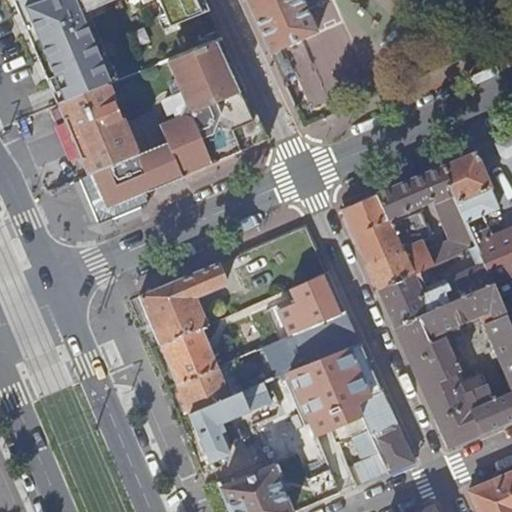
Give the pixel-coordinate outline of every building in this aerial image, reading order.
[(14,0),(40,60),(95,37),(79,0),(14,0)] [(247,0),(271,54),(320,33),(305,0),(247,0)] [(95,37),(40,60),(46,75),(59,106),(107,86),(115,83),(95,37)] [(174,82),(184,106),(179,119),(174,121),(159,128),(166,144),(253,108),(222,39),(166,62),(174,82)] [(164,105),(163,106),(163,108),(162,109),(163,111),(163,113),(164,114),(165,115),(167,116),(168,116),(170,116),(171,116),(172,116),(174,121),(179,119),(184,106),(174,82),(169,92),(173,102),(172,101),(170,101),(168,102),(166,102),(165,103),(164,105)] [(72,139),(87,177),(90,176),(137,156),(107,86),(59,106),(68,129),(72,139)] [(137,156),(90,176),(96,190),(100,200),(101,202),(103,204),(105,205),(108,206),(110,207),(113,207),(116,207),(119,206),(147,194),(148,195),(185,180),(184,178),(268,143),(253,108),(166,144),(166,145),(137,157),(137,156)] [(511,138),(496,145),(500,154),(508,157),(511,155),(511,138)] [(443,168),(466,222),(469,229),(476,226),(473,220),(494,211),(500,208),(477,153),(443,168)] [(342,211),(379,292),(417,275),(434,267),(429,255),(432,253),(431,250),(447,243),(454,258),(469,251),(477,247),(473,236),(463,240),(459,230),(404,251),(402,246),(449,228),(442,215),(395,232),(391,224),(399,221),(398,218),(434,202),(435,205),(442,202),(453,227),(466,222),(443,168),(342,211)] [(473,220),(476,226),(469,229),(473,236),(491,228),(495,237),(503,233),(494,211),(473,220)] [(477,247),(494,286),(511,277),(511,229),(503,233),(495,237),(491,228),(473,236),(477,247)] [(379,292),(395,329),(494,286),(477,247),(469,251),(476,268),(424,290),(417,275),(379,292)] [(216,265),(139,297),(160,347),(202,329),(208,326),(197,301),(227,288),(216,265)] [(450,449),(511,422),(511,328),(494,286),(395,329),(450,449)] [(302,316),(309,331),(346,316),(337,294),(306,308),(309,313),(302,316)] [(295,337),(266,349),(279,379),(333,356),(360,345),(346,316),(309,331),(295,337)] [(288,322),(295,337),(309,331),(302,316),(288,322)] [(160,347),(177,386),(219,369),(202,329),(160,347)] [(333,356),(356,406),(357,406),(363,418),(339,429),(345,444),(354,440),(365,465),(356,469),(364,485),(413,464),(360,345),(333,356)] [(219,369),(177,386),(189,416),(272,381),(273,381),(270,373),(241,385),(232,364),(219,369)] [(272,381),(189,416),(210,464),(228,456),(219,435),(224,433),(221,425),(280,401),(272,381)] [(253,418),(263,443),(293,431),(282,407),(253,418)] [(263,443),(270,462),(300,450),(293,431),(263,443)] [(220,489),(229,511),(292,511),(277,475),(280,473),(277,466),(220,489)] [(350,468),(336,475),(344,494),(359,487),(350,468)] [(511,511),(511,474),(469,493),(477,511),(511,511)]
